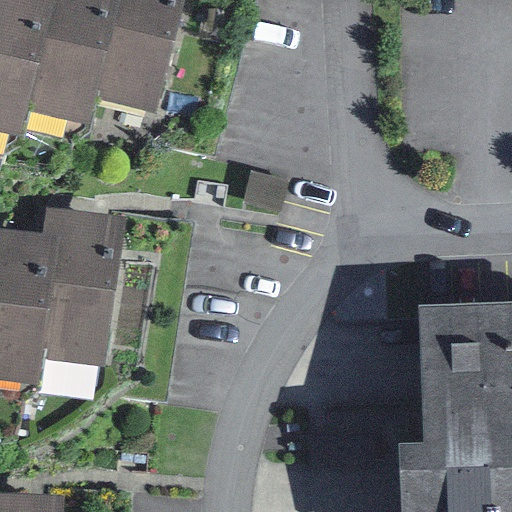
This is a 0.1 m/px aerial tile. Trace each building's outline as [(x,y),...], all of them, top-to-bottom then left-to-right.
[(36,0),(33,13),(9,110),(64,124),(72,97),(95,0),(36,0)] [(95,0),(72,97),(124,110),(151,0),(95,0)] [(0,145),(9,110),(33,13),(4,6),(0,5),(0,145)] [(32,234),(18,352),(77,359),(93,212),(35,205),(32,234)] [(0,375),(15,377),(18,352),(32,234),(0,229),(0,375)] [(511,511),(511,323),(426,327),(431,470),(405,471),(406,511),(511,511)] [(0,511),(28,511),(28,497),(0,496),(0,511)]
